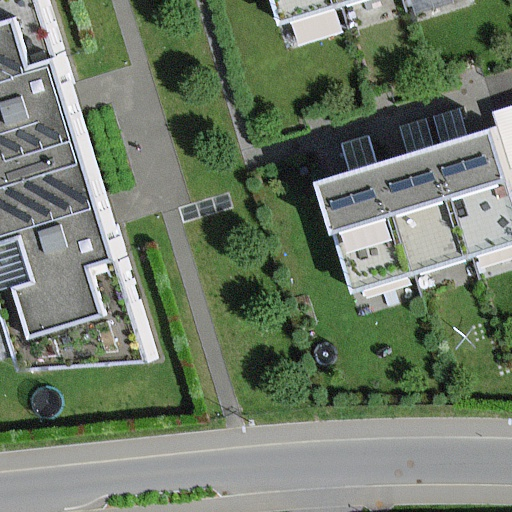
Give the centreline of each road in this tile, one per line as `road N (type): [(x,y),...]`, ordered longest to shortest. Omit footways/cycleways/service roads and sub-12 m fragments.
road 1 (residential): [(322,466),(0,492)]
road 2 (residential): [(511,465),(322,466)]
